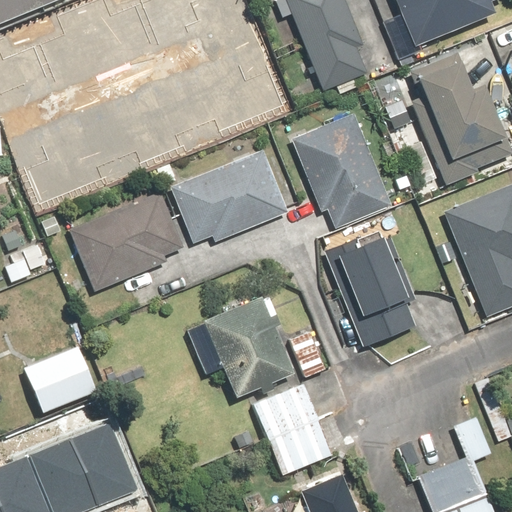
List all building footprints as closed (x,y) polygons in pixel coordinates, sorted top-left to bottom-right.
[(0,0),(0,19),(53,0),(0,0)] [(365,39),(348,0),(276,0),(285,21),(296,16),(325,88),(369,70),(357,42),(365,39)] [(399,0),(406,14),(383,23),(398,61),(426,50),(423,41),(499,11),(496,2),(501,0),(399,0)] [(162,149),(223,74),(213,65),(222,55),(206,40),(211,34),(197,21),(190,28),(167,7),(92,87),(100,97),(98,117),(132,145),(142,133),(162,149)] [(46,25),(0,42),(0,86),(60,64),(46,25)] [(462,50),(418,69),(456,158),(511,134),(490,83),(478,89),(462,50)] [(38,77),(1,93),(22,140),(68,120),(56,94),(48,98),(38,77)] [(417,122),(407,95),(386,104),(396,130),(417,122)] [(396,207),(357,113),(294,139),(324,211),(330,209),(339,230),(396,207)] [(103,139),(64,169),(84,194),(123,163),(103,139)] [(172,186),(195,243),(216,235),(218,240),(290,212),(265,149),(172,186)] [(444,263),(461,255),(488,315),(511,304),(511,179),(442,212),(453,236),(435,244),(444,263)] [(96,289),(169,260),(167,253),(184,247),(162,190),(71,225),(96,289)] [(389,224),(325,249),(365,348),(418,327),(407,301),(418,297),(389,224)] [(41,243),(12,255),(15,264),(7,267),(14,284),(51,268),(41,243)] [(242,404),(305,378),(328,368),(314,333),(290,343),(270,293),(188,327),(208,375),(227,367),(242,404)] [(83,344),(28,363),(45,411),(100,392),(83,344)] [(306,383),(256,404),(285,474),(335,453),(306,383)] [(479,415),(397,448),(412,485),(419,482),(431,511),(497,511),(475,456),(493,449),(479,415)] [(0,468),(0,511),(81,511),(138,490),(113,425),(0,468)] [(360,511),(343,469),(302,486),(313,511),(360,511)]
